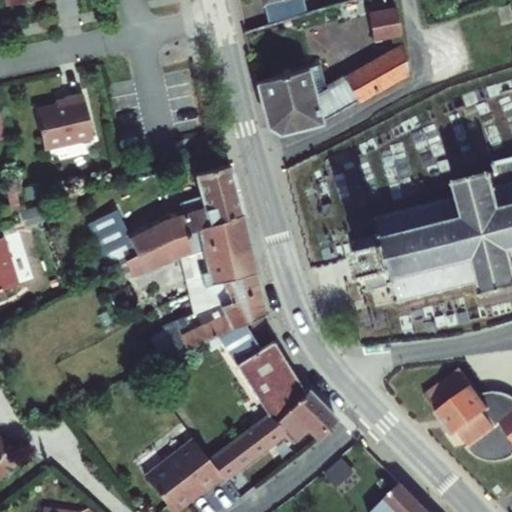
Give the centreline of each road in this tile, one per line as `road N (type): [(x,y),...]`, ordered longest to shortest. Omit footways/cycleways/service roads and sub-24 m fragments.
road 1 (secondary): [(217,19),(293,293),(331,363)]
road 2 (residential): [(217,19),(0,64)]
road 3 (residential): [(331,363),(511,332)]
road 4 (residential): [(367,405),(247,511)]
road 5 (secondary): [(367,405),(473,511)]
